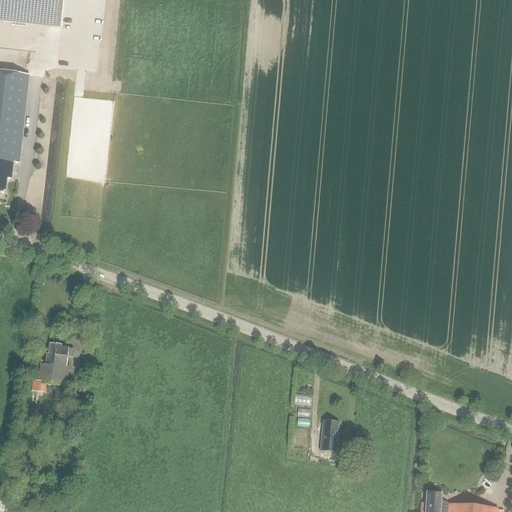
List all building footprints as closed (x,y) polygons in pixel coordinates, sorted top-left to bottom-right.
[(0,0),(0,22),(15,24),(15,27),(26,28),(26,25),(61,29),(64,0),(0,0)] [(19,164),(29,76),(0,72),(0,193),(5,194),(7,180),(11,181),(13,163),(19,164)] [(34,382),(33,392),(46,393),(46,385),(67,387),(69,367),(67,367),(68,357),(73,357),(73,350),(62,349),(62,347),(50,346),(49,356),(47,356),(46,366),(41,365),(39,382),(34,382)] [(309,403),(309,394),(294,395),(295,404),(309,403)] [(335,454),(338,423),(322,421),(320,443),(321,443),(320,452),(335,454)] [(496,511),(497,509),(447,505),(447,506),(440,505),(441,494),(426,493),(424,511),(496,511)]
